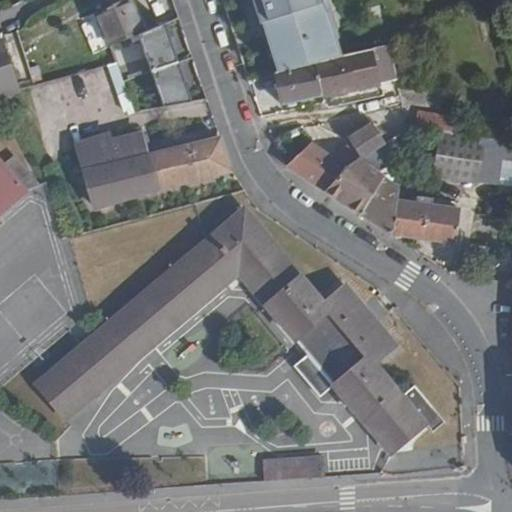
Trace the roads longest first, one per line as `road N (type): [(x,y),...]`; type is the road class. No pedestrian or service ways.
road 1 (tertiary): [(487,509),(499,400),(480,338),(424,278),(344,234),(293,185),(243,118),(206,0)]
road 2 (tertiary): [(283,511),(420,503)]
